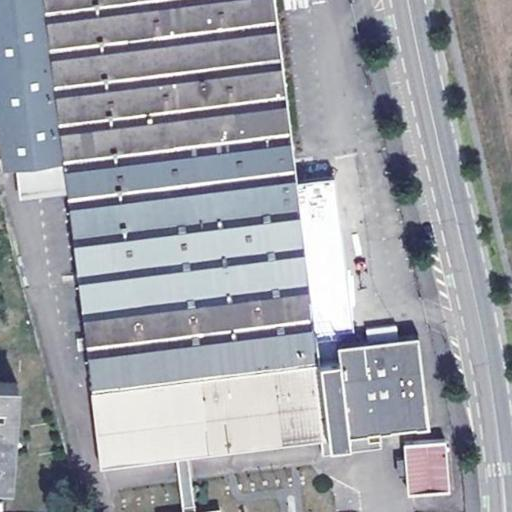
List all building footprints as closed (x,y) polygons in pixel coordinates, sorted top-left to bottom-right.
[(45,0),(46,2),(0,8),(0,143),(2,161),(63,153),(93,388),(92,388),(102,462),(321,436),(322,442),(323,447),(327,451),(331,452),(337,451),(349,450),(354,449),(357,447),(359,444),(358,434),(369,433),(381,431),(430,425),(418,335),(341,345),(342,358),(317,361),(272,0),(45,0)] [(0,0),(0,8),(46,2),(45,0),(0,0)] [(62,159),(21,164),(24,182),(65,177),(62,159)] [(65,181),(24,186),(27,204),(67,198),(65,181)] [(0,481),(9,482),(16,382),(0,380),(0,481)] [(382,438),(381,431),(369,433),(370,439),(382,438)] [(445,436),(405,441),(409,490),(450,486),(445,436)]
